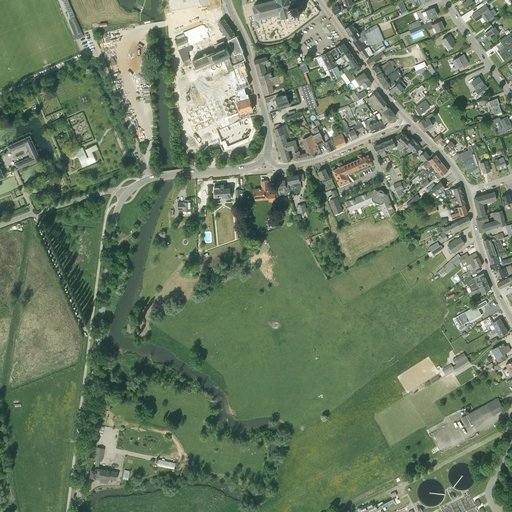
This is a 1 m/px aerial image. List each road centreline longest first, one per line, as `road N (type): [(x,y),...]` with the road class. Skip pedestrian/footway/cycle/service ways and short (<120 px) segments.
road 1 (secondary): [(75,511),(112,227),(126,193)]
road 2 (secondary): [(268,158),(270,134),(226,0)]
road 3 (secondary): [(126,193),(149,178),(246,168),(268,158)]
road 4 (secondary): [(408,120),(319,1)]
road 5 (track): [(98,338),(89,337),(33,212)]
road 6 (secondary): [(511,320),(487,270),(467,191)]
road 7 (unclassified): [(0,225),(110,190),(126,193)]
